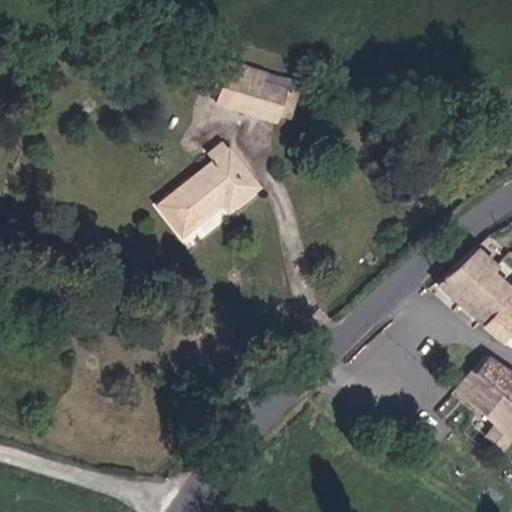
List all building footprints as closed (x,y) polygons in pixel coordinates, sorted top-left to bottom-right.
[(265,105),(267,96),(231,86),(227,105),(236,109),(232,125),(258,133),(260,125),(309,140),(314,120),(303,116),(265,105)] [(306,107),(267,96),(265,105),(303,116),(306,107)] [(218,257),(237,241),(255,223),(261,229),(290,202),(255,167),(252,170),(246,164),(238,172),(244,180),(191,229),(218,257)] [(474,244),(423,295),(445,315),(470,290),(481,280),(495,264),(474,244)] [(445,315),(464,332),(489,307),(470,290),(445,315)] [(511,314),(496,300),(489,307),(464,332),(482,349),(499,330),(511,341),(511,314)] [(508,419),(511,414),(511,392),(471,361),(457,379),(497,411),(508,419)] [(445,394),(485,428),(478,438),(493,449),(511,423),(511,422),(508,419),(497,411),(457,379),(445,394)]
